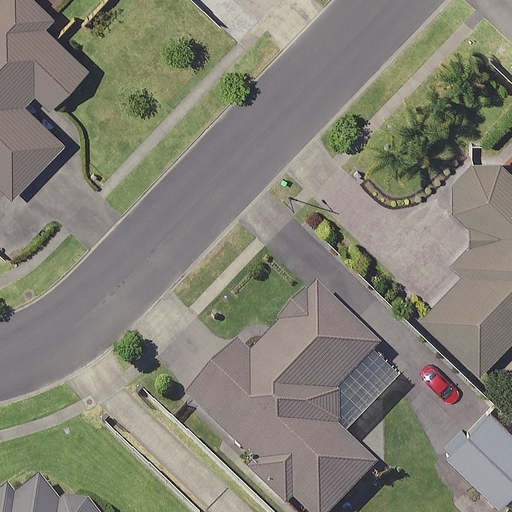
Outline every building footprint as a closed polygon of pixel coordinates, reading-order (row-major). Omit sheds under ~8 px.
[(38,92),(57,110),(95,71),(21,0),(0,0),(0,182),(15,197),(68,142),(28,103),(38,92)] [(511,342),(511,145),(491,168),(470,166),(449,187),(451,212),(467,228),(467,253),(449,271),(459,280),(420,319),(478,376),(511,342)] [(398,383),(322,300),(250,366),(241,357),(192,402),(293,511),(341,511),(378,478),(340,436),(398,383)] [(497,511),(511,497),(511,443),(489,419),(447,459),(497,511)] [(72,511),(66,511),(32,468),(0,493),(0,511),(87,511),(82,505),(72,511)]
